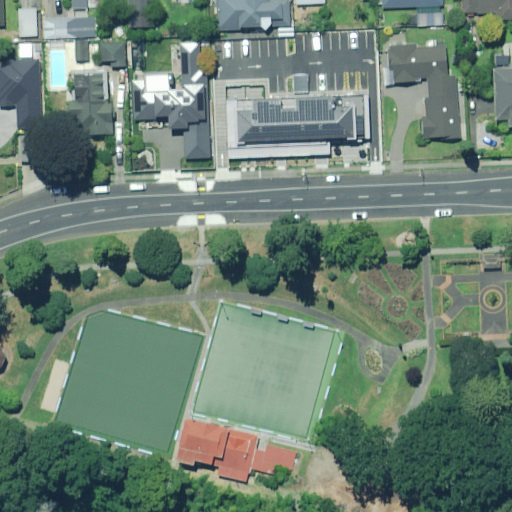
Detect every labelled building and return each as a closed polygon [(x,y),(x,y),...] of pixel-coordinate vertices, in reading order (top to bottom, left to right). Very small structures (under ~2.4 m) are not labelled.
[(73,0),(74,9),(88,8),(88,0),(73,0)] [(152,10),(151,0),(129,0),(130,10),(152,10)] [(268,0),(218,0),(219,28),(291,27),(290,3),(268,3),(268,0)] [(511,18),(511,0),(469,0),(470,13),(499,12),(500,19),(511,18)] [(41,42),(39,8),(20,10),(21,43),(41,42)] [(418,9),(418,15),(411,15),(411,27),(443,26),(443,15),(438,15),(438,9),(418,9)] [(463,22),(460,10),(448,14),(452,25),(463,22)] [(81,37),(80,18),(46,19),(46,38),(81,37)] [(89,41),(75,41),(76,61),(90,60),(89,41)] [(129,43),(129,66),(130,74),(151,74),(149,42),(129,43)] [(456,77),(449,78),(446,45),(417,48),(416,42),(386,44),(388,61),(384,61),(387,86),(416,83),(416,76),(429,75),(429,80),(431,100),(426,100),(427,116),(423,116),(425,139),(450,137),(450,139),(462,138),(456,77)] [(129,43),(102,44),(103,62),(112,61),(112,66),(129,66),(129,43)] [(44,44),(44,60),(56,60),(56,44),(44,44)] [(376,52),(359,52),(359,77),(376,76),(376,52)] [(44,128),(41,59),(0,60),(0,106),(16,106),(17,129),(44,128)] [(244,60),(244,64),(232,65),(234,102),(283,100),(281,62),(261,63),(261,59),(244,60)] [(510,127),(511,126),(511,66),(496,66),(496,119),(510,119),(510,127)] [(346,82),(345,70),(318,71),(318,79),(309,79),(309,91),(319,91),(320,106),(312,107),(313,138),(360,136),(358,93),(335,94),(334,83),(346,82)] [(103,74),(78,73),(77,101),(71,100),(70,133),(111,134),(112,99),(102,99),(103,74)] [(160,113),(160,140),(181,139),(196,139),(195,94),(139,95),(140,113),(160,113)] [(217,149),(234,148),(232,101),(215,102),(217,149)] [(291,168),(290,110),(259,110),(259,133),(243,133),(243,168),(291,168)] [(0,343),(0,372),(8,363),(7,349),(0,343)] [(263,440),(185,418),(173,461),(251,483),(263,440)]
